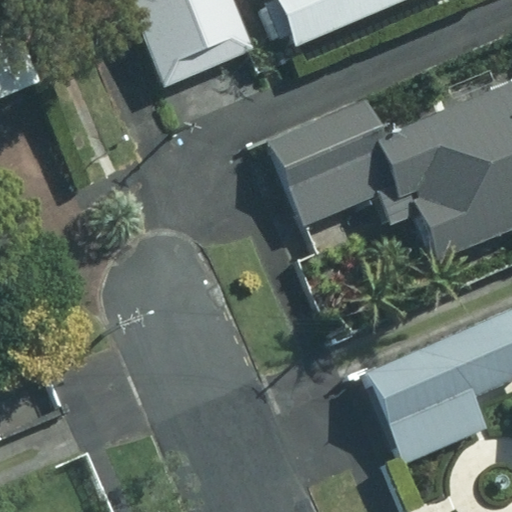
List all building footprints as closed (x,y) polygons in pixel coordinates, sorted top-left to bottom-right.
[(239,63),(212,0),(94,0),(137,104),(239,63)] [(252,0),(273,48),(384,0),(252,0)] [(0,30),(0,92),(27,82),(4,28),(0,30)] [(511,82),(366,143),(350,106),(259,144),(293,225),(393,184),(424,258),(511,221),(511,82)] [(511,338),(501,313),(344,381),(384,473),(475,435),(460,401),(511,377),(511,338)]
